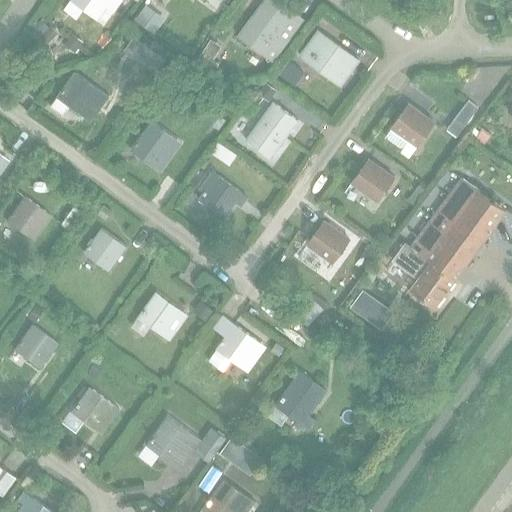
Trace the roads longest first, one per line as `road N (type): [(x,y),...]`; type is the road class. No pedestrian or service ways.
road 1 (residential): [(235,266),(212,259),(0,104)]
road 2 (residential): [(403,46),(255,252),(235,266)]
road 3 (unclassified): [(374,511),(511,323)]
road 4 (residential): [(99,511),(89,489),(0,425)]
